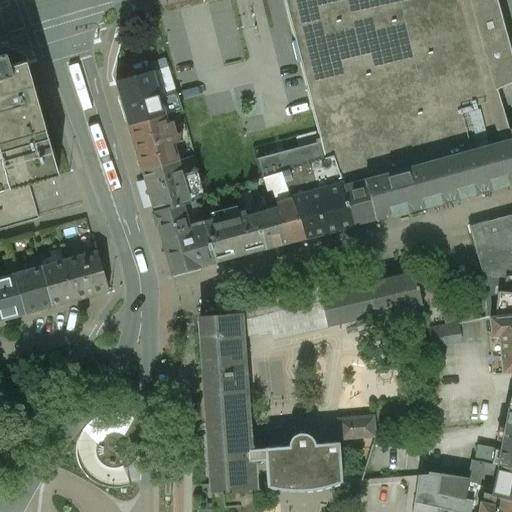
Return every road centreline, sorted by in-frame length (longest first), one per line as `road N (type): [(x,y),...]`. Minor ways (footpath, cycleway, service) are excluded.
road 1 (residential): [(64,1),(142,302)]
road 2 (residential): [(142,302),(120,354),(2,511)]
road 3 (residential): [(150,511),(142,302)]
road 4 (residential): [(0,347),(78,333),(142,302)]
